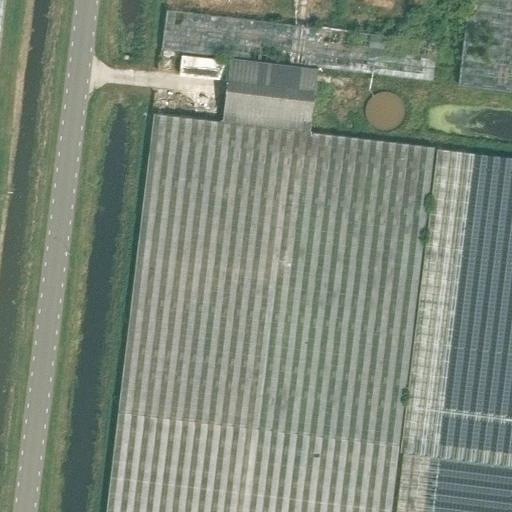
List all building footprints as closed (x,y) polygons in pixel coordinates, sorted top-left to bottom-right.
[(511,0),(467,0),(457,85),(511,91),(511,0)] [(230,56),(318,67),(433,80),(438,40),(166,7),(164,22),(161,48),(230,56)] [(227,80),(230,61),(182,55),(179,74),(227,80)] [(318,67),(230,56),(230,61),(227,80),(223,119),(311,130),(318,67)] [(391,511),(400,445),(399,445),(434,147),(153,113),(118,411),(106,511),(391,511)] [(511,511),(511,157),(437,148),(394,507),(397,508),(396,511),(511,511)]
